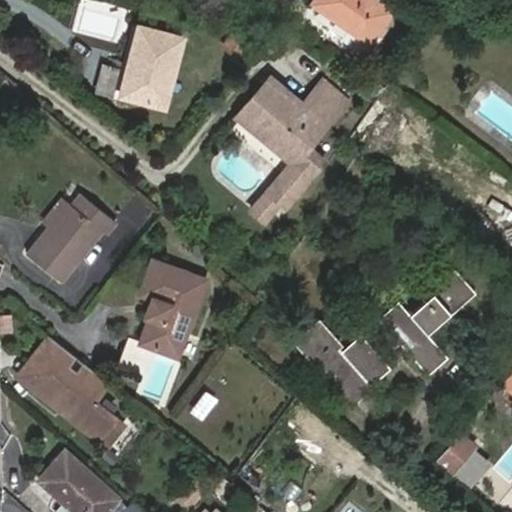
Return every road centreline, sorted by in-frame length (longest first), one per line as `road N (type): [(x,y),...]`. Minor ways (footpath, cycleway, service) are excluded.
road 1 (unknown): [(0,52),(153,161),(175,152),(260,56)]
road 2 (unknown): [(0,275),(76,333),(110,346)]
